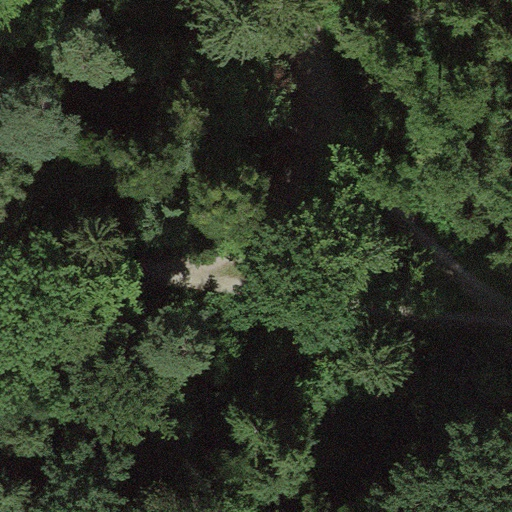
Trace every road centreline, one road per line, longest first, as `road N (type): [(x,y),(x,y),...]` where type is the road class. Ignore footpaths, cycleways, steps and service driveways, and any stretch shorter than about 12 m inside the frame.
road 1 (track): [(0,252),(511,319)]
road 2 (track): [(289,0),(323,111),(190,278)]
road 3 (track): [(323,111),(482,314)]
